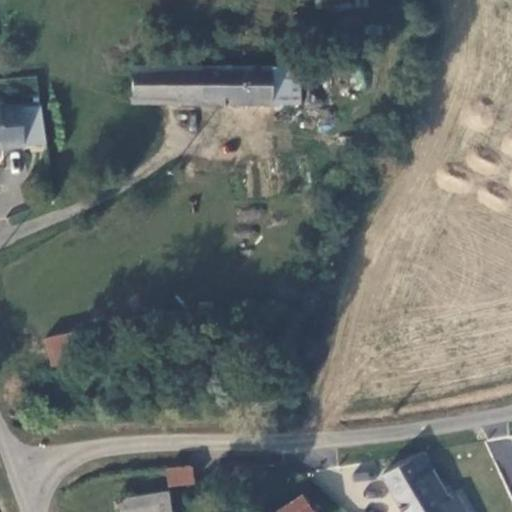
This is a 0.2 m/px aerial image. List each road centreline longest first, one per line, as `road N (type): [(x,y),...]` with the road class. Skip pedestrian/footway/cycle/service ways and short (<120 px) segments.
road 1 (unclassified): [(511,413),(335,438),(104,447),(34,477)]
road 2 (unclassified): [(261,133),(184,143),(115,189),(0,243)]
